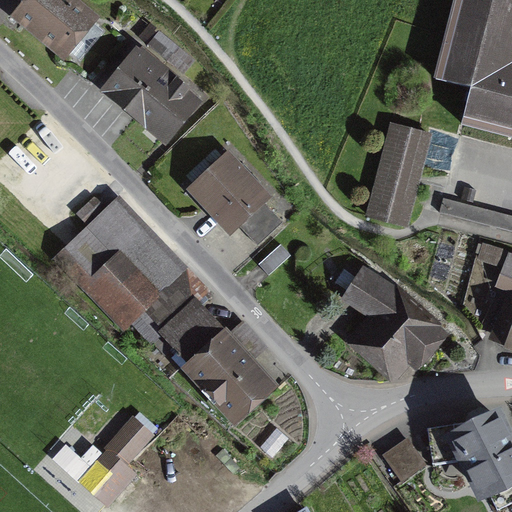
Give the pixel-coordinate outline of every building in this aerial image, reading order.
[(26,0),(16,12),(63,50),(64,48),(74,56),(97,27),(88,19),(65,0),(26,0)] [(511,0),(455,0),(436,79),(471,88),(462,123),(511,136),(511,0)] [(141,50),(109,89),(165,135),(192,104),(182,96),(188,89),(141,50)] [(429,135),(392,125),(368,216),(405,225),(429,135)] [(194,191),(229,229),(236,222),(257,246),(282,222),(260,199),(264,196),(229,158),(194,191)] [(88,224),(105,206),(94,196),(77,214),(88,224)] [(511,215),(443,198),(439,212),(511,231),(511,215)] [(57,258),(122,325),(129,319),(151,343),(153,342),(193,304),(204,295),(146,234),(144,236),(114,204),(57,258)] [(258,265),(268,276),(290,256),(280,245),(258,265)] [(511,291),(511,289),(511,254),(483,248),(480,261),(498,265),(499,259),(509,261),(499,286),(511,291)] [(360,275),(347,295),(383,318),(363,339),(398,371),(411,356),(415,360),(438,334),(399,300),(360,275)] [(511,303),(497,339),(511,344),(511,303)] [(193,304),(153,342),(165,355),(174,347),(178,352),(172,357),(181,367),(187,362),(236,416),(268,387),(193,304)] [(462,452),(482,492),(486,489),(497,510),(511,502),(511,447),(497,417),(477,427),(474,421),(427,428),(431,457),(462,452)] [(108,451),(91,470),(81,480),(80,481),(107,505),(135,474),(124,465),(150,435),(132,418),(105,448),(108,451)] [(385,457),(401,481),(425,465),(409,441),(385,457)] [(57,458),(81,480),(91,470),(66,448),(57,458)]
